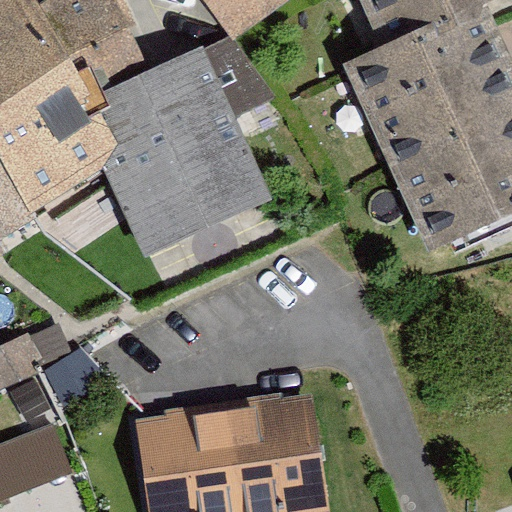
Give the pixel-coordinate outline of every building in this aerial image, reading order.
[(273,109),(242,42),(217,52),(214,45),(163,69),(127,0),(59,0),(58,0),(0,0),(0,268),(21,255),(12,240),(116,168),(158,255),(281,194),(247,121),(273,109)] [(213,0),(242,42),(303,0),(213,0)] [(375,0),(396,45),(356,63),(442,248),(511,215),(511,28),(499,1),(500,0),(375,0)] [(43,320),(0,344),(0,389),(63,353),(43,320)] [(336,511),(320,395),(141,421),(154,511),(336,511)] [(0,442),(0,501),(77,466),(55,417),(0,442)]
